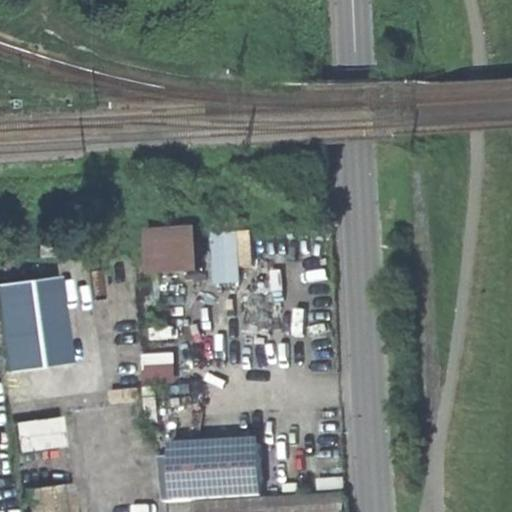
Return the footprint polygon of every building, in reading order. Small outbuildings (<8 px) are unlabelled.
[(156,228),(158,273),(212,272),(211,226),(156,228)] [(252,280),(247,230),(221,232),(226,282),(252,280)] [(153,355),(153,381),(184,380),(183,356),(172,356),(173,371),(162,372),(161,354),(153,355)] [(57,417),(9,424),(13,453),(61,446),(57,417)] [(272,503),(268,446),(171,452),(175,509),(200,507),(200,511),(349,511),(349,498),(272,503)] [(25,491),(27,511),(71,511),(68,485),(25,491)]
